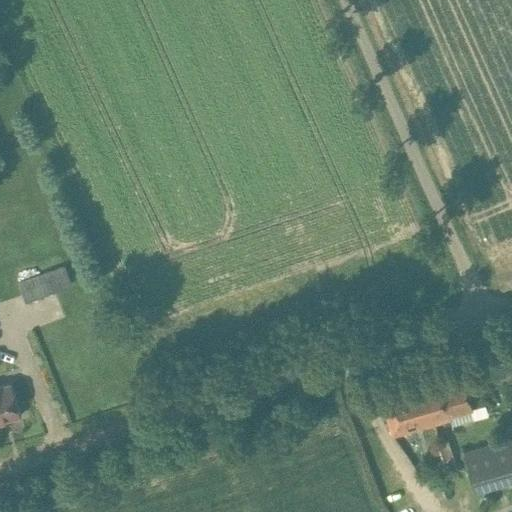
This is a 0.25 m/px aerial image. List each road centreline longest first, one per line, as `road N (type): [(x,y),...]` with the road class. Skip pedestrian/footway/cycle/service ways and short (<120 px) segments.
road 1 (unclassified): [(0,471),(484,318)]
road 2 (unclassified): [(484,318),(339,0)]
